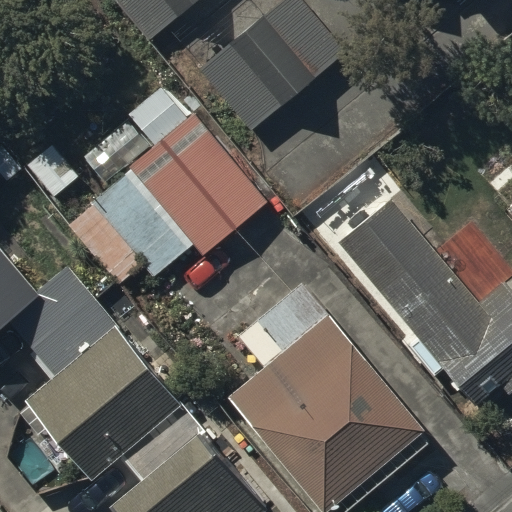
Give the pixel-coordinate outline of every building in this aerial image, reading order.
[(124,0),(162,46),(219,0),(469,0),(474,5),(480,0),(124,0)] [(300,0),(288,0),(200,74),(253,137),(348,57),(300,0)] [(269,208),(194,117),(186,124),(162,94),(131,119),(158,151),(132,173),(137,178),(71,233),(119,290),(146,268),(157,281),(194,250),(203,262),(269,208)] [(351,242),(342,249),(419,345),(410,351),(435,382),(444,375),(477,416),(504,394),(510,402),(511,400),(511,287),(507,281),(475,307),(394,207),(390,210),(386,205),(347,237),(351,242)] [(0,343),(14,332),(59,386),(27,413),(92,490),(124,464),(148,492),(124,511),(255,511),(200,446),(168,473),(145,446),(181,415),(117,339),(121,335),(65,269),(34,295),(0,254),(0,343)] [(338,511),(425,443),(305,292),(238,342),(267,378),(232,405),(317,511),(338,511)]
